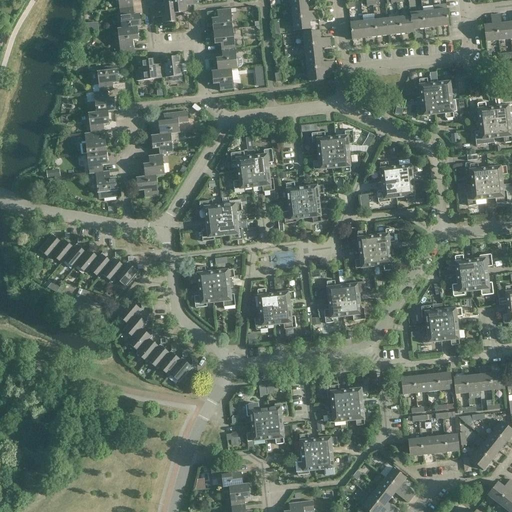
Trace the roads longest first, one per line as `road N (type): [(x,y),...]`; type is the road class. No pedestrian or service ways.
road 1 (residential): [(264,490),(341,483),(377,444),(387,430),(379,364)]
road 2 (residential): [(202,99),(129,108),(132,145),(120,161),(127,224)]
road 3 (unclassified): [(446,232),(435,159),(383,129)]
road 4 (unclassified): [(230,363),(179,315),(167,254)]
road 5 (unclassified): [(127,224),(0,198)]
road 6 (unclassified): [(226,118),(160,229)]
road 7 (unclassified): [(366,343),(437,237)]
